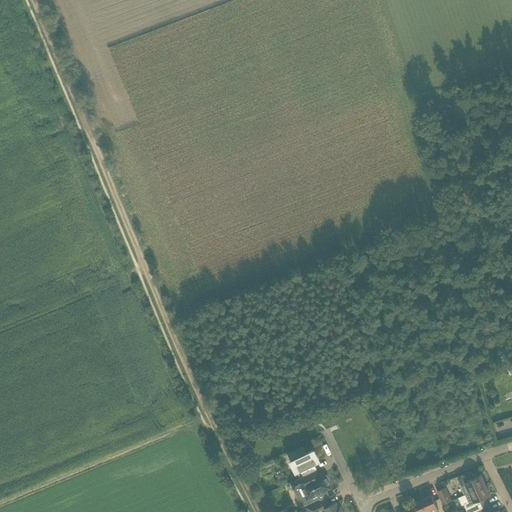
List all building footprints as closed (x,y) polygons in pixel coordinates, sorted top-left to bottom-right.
[(318,462),(312,450),(305,453),(302,447),(288,454),(291,460),(289,461),(294,473),(300,471),(302,475),(302,476),(316,470),(316,469),(314,470),(312,465),(318,462)] [(330,488),(327,481),(329,480),(326,475),(324,475),(323,473),(319,475),(316,470),(302,476),(289,483),(292,490),(300,487),(305,496),(297,499),(300,507),(319,498),(317,494),(330,488)] [(458,481),(464,494),(464,495),(465,495),(486,485),(481,475),(471,479),(469,476),(458,481)] [(479,500),(490,495),(486,485),(465,495),(468,501),(467,502),(466,502),(466,503),(465,504),(464,505),(465,506),(467,511),(474,511),(475,511),(483,508),(479,500)] [(437,491),(443,504),(451,500),(449,496),(445,487),(437,491)] [(432,495),(421,500),(426,511),(434,511),(438,510),(432,495)] [(337,508),(338,508),(335,502),(329,505),(325,498),(305,508),(306,511),(342,511),(341,510),(339,511),(337,508)] [(410,505),(411,507),(412,507),(414,511),(426,511),(421,500),(410,505)]
